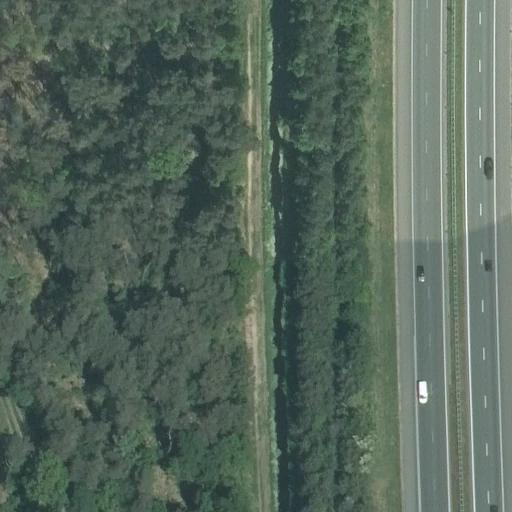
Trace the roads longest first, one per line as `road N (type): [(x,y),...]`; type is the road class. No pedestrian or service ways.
road 1 (motorway): [(426,0),(421,202),(433,511)]
road 2 (motorway): [(493,511),(482,261),(483,0)]
road 3 (track): [(263,511),(256,0)]
